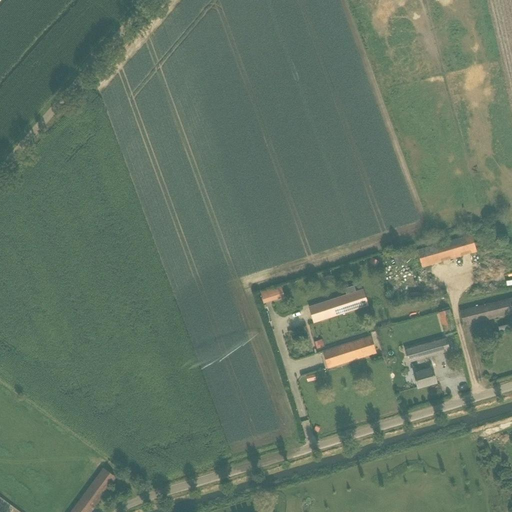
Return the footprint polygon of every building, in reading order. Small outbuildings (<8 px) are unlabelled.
[(422,267),(477,251),(472,235),(417,251),(422,267)] [(261,292),(265,303),(286,297),(282,285),(261,292)] [(368,305),(363,290),(310,307),(314,323),(368,305)] [(463,326),(511,313),(511,298),(460,311),(463,326)] [(450,310),(439,312),(445,335),(456,332),(450,310)] [(323,352),(328,367),(376,352),(371,337),(323,352)] [(418,388),(437,383),(433,369),(429,370),(425,358),(450,351),(446,338),(405,350),(409,363),(416,360),(420,372),(414,374),(418,388)] [(103,468),(71,511),(91,511),(117,478),(103,468)]
